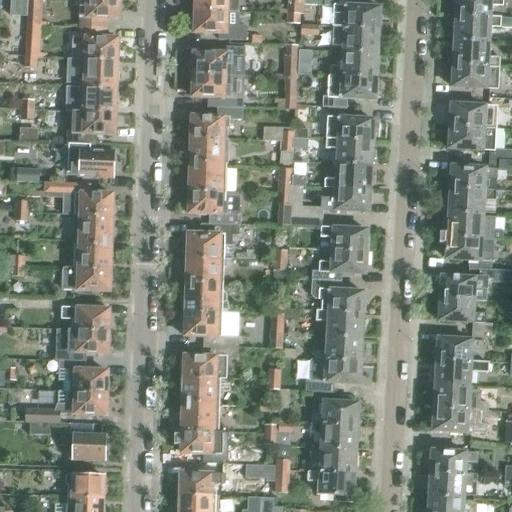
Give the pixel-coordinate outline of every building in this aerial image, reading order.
[(27,5),(27,0),(10,0),(9,16),(26,17),(27,5)] [(40,0),(27,0),(27,5),(26,26),(39,27),(40,6),(40,0)] [(80,0),(80,7),(80,18),(80,29),(101,30),(101,19),(118,20),(118,11),(120,9),(121,2),(118,0),(80,0)] [(194,0),(195,1),(195,10),(236,12),(236,0),(194,0)] [(304,5),(303,0),(287,0),(286,14),(303,15),(304,5)] [(334,6),(334,15),(333,28),(379,30),(380,8),(352,7),(352,0),(303,0),(304,5),(334,6)] [(456,0),(455,16),(490,18),(491,6),(503,7),(502,0),(456,0)] [(193,16),(192,23),(194,25),(194,34),(220,35),(220,40),(245,41),(245,27),(235,27),(236,12),(195,10),(195,14),(193,16)] [(303,15),(286,14),(286,25),(299,25),(300,15),(303,16),(303,15)] [(472,40),(472,44),(489,45),(490,28),(511,28),(511,19),(501,19),(490,18),(455,16),(454,39),(472,40)] [(26,26),(25,47),(24,57),(52,59),(52,55),(38,54),(38,48),(39,27),(26,26)] [(315,38),(315,27),(299,26),(299,37),(315,38)] [(378,57),(379,30),(333,28),(333,38),(342,38),(341,53),(344,53),(344,51),(358,52),(358,56),(378,57)] [(79,49),(77,60),(80,60),(80,62),(117,64),(117,58),(119,57),(120,49),(118,47),(118,42),(118,38),(101,37),(101,30),(80,29),(80,39),(79,39),(79,49)] [(261,44),(261,36),(250,36),(249,43),(261,44)] [(453,66),(488,67),(499,68),(499,59),(488,58),(489,45),(472,44),(472,40),(454,39),(453,66)] [(191,75),(232,77),(243,77),(244,46),(222,45),(222,54),(194,53),(194,61),(192,61),(191,75)] [(310,76),(312,52),(299,51),(297,75),(310,76)] [(331,77),(342,78),(376,80),(378,57),(358,56),(358,52),(344,51),(344,53),(341,53),(340,67),(331,67),(331,77)] [(297,67),(297,57),(284,56),(284,66),(297,67)] [(24,57),(24,68),(36,69),(37,59),(52,60),(52,59),(24,57)] [(80,62),(79,84),(97,85),(97,89),(115,90),(116,86),(116,83),(118,81),(118,74),(117,71),(117,64),(80,62)] [(499,68),(488,67),(453,66),(452,88),(498,90),(498,88),(499,80),(499,68)] [(20,93),(21,69),(5,68),(4,92),(20,93)] [(27,84),(37,84),(38,74),(28,73),(27,84)] [(191,75),(191,88),(193,88),(193,97),(209,98),(209,108),(217,108),(242,109),(242,98),(243,77),(232,77),(191,75)] [(346,109),(347,99),(375,101),(376,80),(342,78),(331,77),(330,98),(322,97),(322,108),(346,109)] [(295,111),(296,79),(287,79),(286,100),(279,100),(278,111),(286,111),(295,111)] [(79,89),(78,112),(115,113),(115,104),(117,103),(117,95),(115,93),(115,90),(97,89),(97,85),(79,84),(79,89)] [(21,100),(21,111),(33,111),(34,101),(21,100)] [(451,105),(450,128),(484,130),(495,131),(496,117),(497,108),(451,105)] [(190,127),(190,134),(192,137),(191,139),(224,141),(225,141),(227,141),(227,130),(229,130),(229,129),(231,129),(231,120),(243,121),(243,109),(242,109),(217,108),(217,118),(192,117),(192,125),(190,127)] [(33,121),(33,111),(21,111),(20,121),(33,121)] [(67,111),(66,143),(95,144),(96,145),(96,135),(114,136),(114,127),(116,125),(116,118),(114,116),(115,113),(78,112),(67,111)] [(328,139),(339,140),(373,142),(374,120),(328,118),(328,127),(328,139)] [(495,131),(484,130),(450,128),(448,149),(490,152),(490,160),(511,161),(511,150),(494,149),(495,131)] [(263,142),(276,142),(280,142),(293,143),(294,132),(288,132),(288,129),(263,129),(263,142)] [(306,152),(307,130),(295,129),(294,151),(306,152)] [(53,143),(53,130),(19,130),(19,142),(53,143)] [(189,151),(189,158),(191,160),(191,163),(190,168),(208,168),(208,164),(226,164),(227,141),(225,141),(224,141),(191,139),(191,149),(189,151)] [(372,168),(373,142),(339,140),(328,139),(327,150),(338,150),(338,163),(352,163),(352,167),(372,168)] [(293,143),(280,142),(279,152),(280,152),(279,164),(292,165),(292,153),(293,153),(293,143)] [(66,165),(65,176),(74,176),(112,178),(112,169),(114,167),(114,166),(115,164),(115,163),(115,161),(115,160),(114,158),(113,157),(113,154),(94,153),(95,144),(66,143),(66,162),(66,165)] [(511,161),(490,160),(489,169),(451,167),(450,188),(496,191),(496,182),(506,182),(507,172),(511,172),(511,161)] [(324,189),(370,191),(372,168),(352,167),(352,163),(338,163),(337,180),(325,179),(324,189)] [(188,173),(188,180),(190,182),(190,191),(190,192),(222,193),(222,194),(225,194),(226,169),(226,164),(208,164),(208,168),(190,168),(190,171),(188,173)] [(279,169),(277,195),(293,196),(293,188),(294,177),(292,177),(292,170),(279,169)] [(18,183),(40,184),(45,184),(51,184),(51,172),(17,171),(16,183),(18,183)] [(305,178),(294,177),(293,188),(303,188),(304,188),(305,178)] [(45,184),(45,193),(63,194),(63,198),(63,217),(74,218),(79,218),(111,219),(111,215),(113,213),(113,206),(111,204),(112,195),(90,195),(91,185),(51,184),(45,184)] [(322,221),(323,210),(323,209),(302,208),(303,188),(293,188),(293,196),(291,206),(290,219),(322,221)] [(484,201),(502,202),(503,192),(496,191),(450,188),(448,211),(467,212),(467,216),(483,217),(484,201)] [(369,213),(370,191),(324,189),(323,201),(323,209),(323,210),(369,213)] [(187,197),(187,204),(189,206),(189,214),(210,215),(209,225),(239,226),(239,216),(238,216),(239,194),(225,194),(222,194),(222,193),(190,192),(190,195),(187,197)] [(291,206),(293,196),(277,195),(277,205),(291,206)] [(14,202),(14,213),(27,214),(28,202),(14,202)] [(495,217),(483,217),(467,216),(467,212),(448,211),(447,238),(482,240),(494,241),(503,241),(503,231),(494,230),(495,217)] [(27,214),(14,213),(14,222),(27,222),(27,214)] [(74,218),(74,241),(92,242),(92,246),(110,247),(110,242),(110,239),(112,237),(112,230),(110,228),(111,219),(79,218),(74,218)] [(290,219),(290,229),(290,250),(297,250),(298,229),(323,231),(322,229),(322,221),(290,219)] [(186,246),(186,257),(188,257),(187,259),(219,260),(223,260),(232,260),(233,247),(232,247),(232,236),(239,236),(239,226),(209,225),(200,225),(200,235),(188,235),(188,246),(186,246)] [(290,250),(290,229),(283,229),(282,243),(279,243),(278,250),(288,251),(288,249),(290,250)] [(368,231),(322,229),(323,231),(322,238),(330,239),(330,251),(367,253),(368,231)] [(494,241),(482,240),(447,238),(446,259),(469,261),(469,269),(486,270),(486,271),(492,271),(493,253),(494,241)] [(73,246),(73,268),(109,270),(109,261),(112,259),(112,252),(110,250),(110,247),(92,246),(92,242),(74,241),(73,246)] [(311,281),(318,281),(349,283),(350,274),(365,275),(367,253),(330,251),(329,264),(321,263),(320,272),(312,272),(311,281)] [(12,257),(11,266),(24,267),(25,258),(12,257)] [(185,270),(185,281),(187,281),(187,284),(187,288),(203,288),(203,284),(220,285),(223,285),(223,260),(219,260),(187,259),(187,270),(185,270)] [(286,272),(286,262),(274,261),(273,271),(286,272)] [(24,267),(11,266),(11,277),(24,277),(24,267)] [(63,269),(62,291),(108,292),(109,284),(111,282),(111,275),(109,273),(109,270),(73,268),(73,269),(63,269)] [(493,281),(493,283),(511,284),(511,272),(492,271),(486,271),(486,280),(442,277),(441,299),(474,302),(475,289),(486,290),(487,281),(493,281)] [(349,292),(349,283),(318,281),(311,281),(311,292),(313,296),(318,296),(318,300),(327,301),(326,312),(364,315),(365,293),(349,292)] [(184,291),(184,302),(186,302),(186,313),(217,314),(222,314),(223,314),(223,305),(219,302),(219,289),(220,285),(203,284),(203,288),(187,288),(186,291),(184,291)] [(473,314),(474,302),(441,299),(439,321),(472,323),(471,333),(484,334),(491,334),(492,324),(485,324),(485,314),(473,314)] [(271,305),(270,316),(284,317),(284,306),(271,305)] [(61,309),(61,319),(70,320),(72,320),(72,331),(75,331),(107,333),(107,331),(109,329),(110,322),(108,320),(108,310),(70,309),(61,309)] [(298,321),(298,310),(286,310),(285,320),(298,321)] [(325,335),(327,335),(343,336),(343,342),(362,343),(364,315),(326,312),(317,311),(316,321),(326,322),(325,335)] [(184,315),(183,326),(185,326),(185,337),(203,338),(203,348),(238,349),(238,337),(239,314),(223,314),(222,314),(217,314),(186,313),(186,315),(184,315)] [(284,317),(270,316),(270,325),(283,326),(283,324),(284,317)] [(57,331),(55,362),(59,362),(70,363),(85,363),(85,355),(106,355),(107,347),(109,345),(109,338),(107,336),(107,333),(75,331),(72,331),(67,331),(57,331)] [(483,352),(484,334),(471,333),(471,341),(438,339),(436,360),(470,362),(471,351),(483,352)] [(323,363),(326,363),(360,365),(362,343),(343,342),(343,336),(327,335),(327,341),(325,341),(324,353),(314,352),(314,362),(323,363)] [(182,367),(182,374),(184,376),(184,379),(215,380),(219,380),(226,380),(227,360),(238,360),(238,349),(203,348),(203,357),(184,357),(184,365),(182,367)] [(295,358),(296,349),(284,348),(283,360),(291,360),(292,358),(295,358)] [(434,388),(452,389),(453,385),(469,386),(470,372),(481,372),(482,363),(470,362),(436,360),(434,388)] [(58,370),(58,382),(64,382),(63,393),(68,393),(74,393),(105,395),(105,392),(107,390),(108,383),(106,381),(106,372),(84,371),(85,363),(70,363),(59,362),(58,370)] [(359,386),(360,365),(326,363),(323,363),(323,374),(313,374),(313,382),(305,381),(304,392),(333,394),(333,384),(359,386)] [(15,382),(16,370),(5,369),(4,381),(15,382)] [(267,370),(267,381),(281,381),(282,371),(267,370)] [(181,390),(181,398),(183,400),(183,403),(183,407),(201,408),(201,403),(219,404),(219,380),(215,380),(184,379),(183,389),(181,390)] [(281,381),(267,381),(266,391),(280,391),(281,391),(281,381)] [(433,410),(467,412),(479,413),(487,414),(488,403),(480,403),(480,391),(468,390),(469,386),(453,385),(452,389),(434,388),(433,410)] [(278,423),(279,423),(287,423),(289,391),(281,391),(280,391),(279,409),(278,414),(278,423)] [(59,393),(59,406),(62,407),(62,415),(66,415),(104,416),(104,408),(107,406),(107,399),(105,397),(105,395),(74,393),(68,393),(63,393),(59,393)] [(180,412),(180,419),(182,421),(182,430),(213,431),(218,431),(219,408),(219,405),(219,404),(201,403),(201,408),(183,407),(182,410),(180,412)] [(311,424),(357,427),(358,405),(324,403),(323,416),(311,416),(311,424)] [(25,410),(24,423),(28,423),(29,423),(48,424),(49,424),(57,424),(58,411),(25,410)] [(479,413),(467,412),(433,410),(432,431),(468,433),(468,434),(486,435),(487,425),(479,424),(479,413)] [(29,423),(28,435),(47,436),(49,436),(49,424),(48,424),(29,423)] [(287,423),(279,423),(278,432),(291,433),(291,423),(287,423)] [(355,454),(357,427),(311,424),(310,433),(322,434),(322,447),(338,448),(337,453),(355,454)] [(264,425),(264,435),(277,435),(277,426),(264,425)] [(180,435),(179,443),(181,445),(181,453),(220,455),(220,443),(218,443),(218,431),(213,431),(182,430),(182,434),(180,435)] [(67,450),(67,460),(103,461),(103,452),(105,450),(106,444),(104,442),(104,437),(68,435),(67,450)] [(277,435),(264,435),(263,446),(276,446),(277,435)] [(308,464),(307,473),(354,476),(355,454),(337,453),(338,448),(322,447),(321,452),(319,452),(318,465),(308,464)] [(429,473),(476,476),(477,454),(430,452),(429,473)] [(223,465),(244,465),(244,454),(223,454),(223,465)] [(276,461),(275,478),(288,478),(289,462),(276,461)] [(274,483),(274,467),(245,466),(245,479),(266,480),(265,483),(274,483)] [(212,496),(215,497),(216,485),(225,485),(225,475),(219,475),(181,473),(180,496),(212,497),(212,496)] [(352,503),(354,476),(307,473),(307,482),(317,482),(316,496),(319,496),(339,498),(339,503),(352,503)] [(428,499),(446,500),(446,496),(462,497),(474,498),(476,476),(429,473),(428,499)] [(65,486),(67,486),(67,498),(71,498),(71,500),(102,500),(103,477),(66,476),(65,486)] [(275,478),(274,494),(287,495),(288,478),(275,478)] [(214,511),(215,497),(212,496),(212,497),(180,496),(179,511),(214,511)] [(462,501),(462,499),(462,497),(446,496),(446,500),(428,499),(427,511),(473,511),(474,508),(474,502),(462,501)] [(71,498),(67,498),(66,511),(102,511),(102,500),(71,500),(71,498)] [(259,511),(260,498),(251,498),(250,511),(247,511),(242,511),(259,511)] [(260,498),(259,511),(272,511),(273,499),(260,498)]
